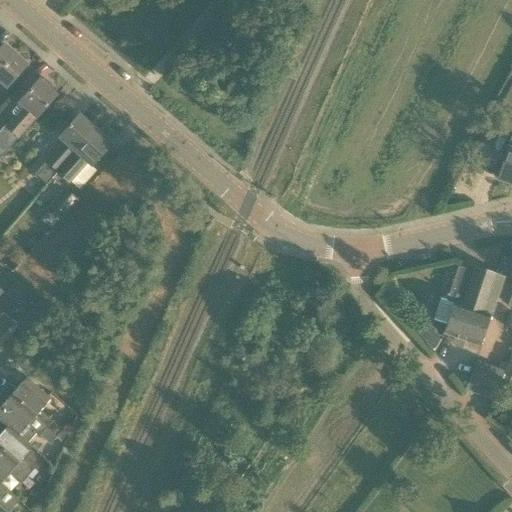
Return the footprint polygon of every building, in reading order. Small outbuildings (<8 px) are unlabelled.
[(0,82),(6,88),(26,65),(4,46),(0,49),(0,82)] [(6,128),(0,134),(0,150),(4,154),(56,96),(39,81),(12,112),(12,114),(17,118),(7,129),(6,128)] [(511,83),(497,112),(511,120),(511,83)] [(64,143),(45,163),(35,175),(46,185),(57,174),(95,131),(79,116),(59,138),(64,143)] [(110,145),(95,131),(57,174),(68,184),(87,163),(91,167),(110,145)] [(511,183),(511,132),(497,178),(511,183)] [(77,201),(65,189),(47,210),(59,221),(77,201)] [(33,237),(26,246),(31,251),(39,242),(33,237)] [(458,267),(446,302),(439,299),(431,322),(446,327),(443,334),(480,347),(490,316),(484,314),(498,275),(473,267),(471,271),(458,267)] [(14,283),(4,294),(9,298),(19,288),(14,283)] [(0,308),(9,298),(4,294),(3,292),(0,295),(0,308)] [(9,298),(0,308),(0,347),(18,327),(7,317),(17,305),(15,304),(9,298)] [(364,344),(354,338),(345,351),(356,358),(364,344)] [(511,383),(511,354),(504,373),(501,380),(511,383)] [(467,389),(485,397),(493,400),(501,380),(504,373),(477,362),(467,389)] [(343,379),(323,366),(315,379),(335,391),(343,379)] [(6,387),(3,391),(34,418),(46,429),(52,422),(40,411),(48,402),(50,400),(42,393),(26,379),(17,389),(16,390),(15,389),(9,384),(6,387)] [(3,391),(0,394),(0,401),(3,404),(0,407),(0,421),(7,427),(18,437),(27,426),(39,436),(46,429),(3,391)] [(419,409),(414,414),(419,418),(424,413),(419,409)] [(222,422),(212,417),(204,433),(213,438),(222,422)] [(56,427),(51,433),(56,438),(57,439),(61,442),(67,435),(57,426),(56,427)] [(18,437),(7,427),(0,435),(0,451),(27,476),(28,476),(34,470),(22,459),(32,448),(18,436),(18,437)] [(0,483),(9,474),(21,484),(27,476),(0,451),(0,483)] [(7,490),(0,484),(0,511),(16,511),(12,508),(19,501),(7,490)]
